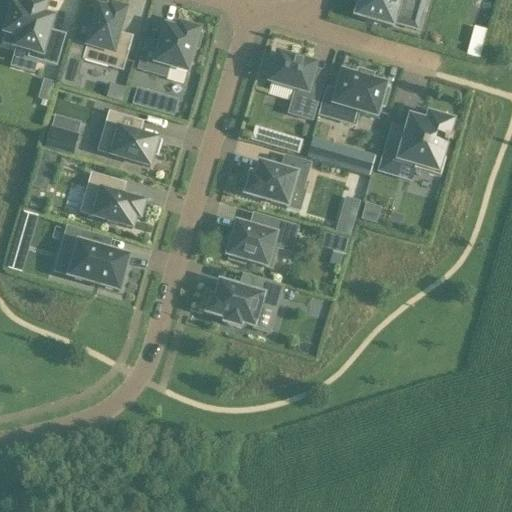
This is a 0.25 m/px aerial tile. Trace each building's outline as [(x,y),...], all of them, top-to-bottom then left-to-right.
[(43,17),(46,6),(26,0),(24,0),(21,10),(12,8),(1,46),(28,54),(27,60),(57,69),(66,36),(49,31),(53,20),(43,17)] [(354,0),(354,2),(359,4),(355,18),(391,29),(392,25),(406,29),(411,9),(398,5),(399,0),(354,0)] [(82,62),(122,74),(131,44),(117,41),(125,13),(109,8),(108,13),(97,10),(82,62)] [(156,49),(144,46),(136,72),(165,80),(168,72),(188,78),(196,52),(198,52),(202,37),(200,37),(202,31),(177,24),(175,29),(163,26),(156,49)] [(482,58),(487,32),(475,29),(469,56),(482,58)] [(267,74),(271,75),(268,85),(295,93),(288,116),(311,123),(321,91),(309,87),(315,68),(304,65),(304,64),(293,61),(276,57),(275,61),(271,60),(267,74)] [(388,92),(384,91),(385,88),(370,84),(371,80),(358,76),(356,80),(341,76),(336,95),(325,91),(317,116),(353,127),(357,115),(376,120),(379,108),(384,109),(388,92)] [(44,82),(39,101),(49,104),(54,84),(44,82)] [(136,90),(133,106),(176,116),(179,100),(136,90)] [(137,122),(108,114),(96,154),(149,169),(152,159),(157,160),(161,144),(133,136),(137,122)] [(396,172),(399,163),(414,167),(413,171),(439,179),(444,162),(441,161),(445,148),(446,148),(448,142),(446,141),(451,127),(445,126),(446,123),(434,119),(433,122),(428,120),(426,125),(410,121),(406,134),(392,130),(380,168),(396,172)] [(77,137),(51,129),(49,129),(43,150),(72,158),(77,137)] [(270,133),(266,147),(298,156),(302,143),(270,133)] [(306,160),(316,163),(322,143),(312,141),(306,160)] [(374,159),(343,150),(338,169),(369,178),(374,159)] [(244,197),(286,210),(292,190),(301,193),(309,166),(284,159),(280,172),(259,166),(255,178),(250,177),(249,181),(245,180),(241,192),(245,194),(244,197)] [(120,184),(90,175),(79,216),(131,231),(134,220),(139,221),(143,205),(116,197),(120,184)] [(338,221),(334,236),(349,240),(353,226),(354,225),(359,205),(344,201),(338,221)] [(34,233),(38,219),(22,215),(18,228),(34,233)] [(236,226),(231,242),(228,241),(224,255),(227,256),(226,259),(229,259),(228,262),(244,267),(245,264),(271,271),(280,240),(293,244),(297,230),(267,221),(263,234),(236,226)] [(67,279),(118,294),(128,260),(108,254),(108,253),(97,250),(97,251),(87,248),(90,237),(67,230),(62,246),(76,250),(67,279)] [(349,242),(324,235),(320,249),(345,256),(349,242)] [(21,277),(27,256),(12,251),(5,273),(21,277)] [(262,311),(276,315),(284,289),(253,280),(249,291),(217,282),(213,297),(209,296),(203,317),(221,323),(220,327),(242,334),(243,330),(255,334),(262,311)]
